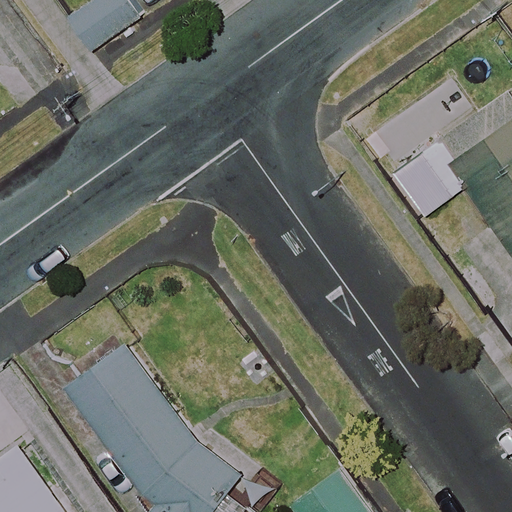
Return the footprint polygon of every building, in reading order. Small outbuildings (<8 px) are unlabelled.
[(145,15),(135,0),(92,0),(70,14),(93,49),(145,15)] [(511,90),(397,169),(428,214),(471,185),(511,245),(511,90)] [(242,511),(245,509),(228,496),(243,477),(198,443),(125,341),(72,379),(157,498),(145,511),(242,511)] [(94,511),(72,511),(20,441),(0,455),(0,511),(100,511),(99,509),(94,511)] [(374,511),(344,467),(294,501),(301,511),(374,511)]
